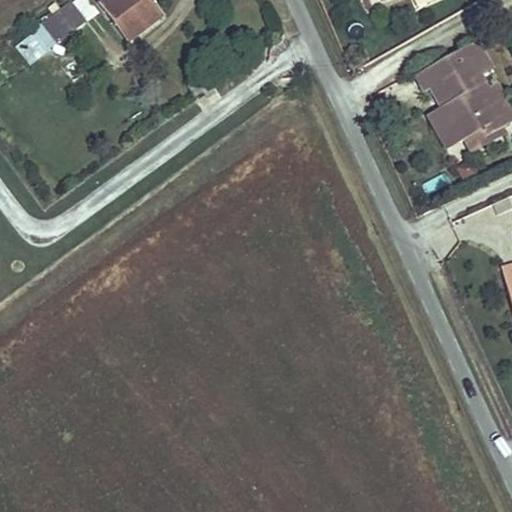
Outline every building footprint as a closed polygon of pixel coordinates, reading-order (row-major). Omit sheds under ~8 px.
[(163,11),(154,0),(108,0),(105,3),(131,35),(163,11)] [(90,28),(76,9),(52,27),(67,46),(90,28)] [(481,78),(493,71),(478,43),(465,50),(481,78)] [(471,83),(481,78),(465,50),(416,77),(425,94),(432,90),(439,101),(443,99),(447,107),(428,117),(447,151),(464,142),(483,131),(486,138),(502,130),(511,123),(511,116),(495,86),(478,96),(471,83)] [(185,85),(195,102),(217,89),(207,72),(185,85)] [(486,138),(483,131),(464,142),(471,155),(505,135),(502,130),(486,138)] [(458,186),(465,181),(457,169),(450,174),(458,186)] [(494,205),(498,215),(511,208),(507,198),(494,205)] [(511,267),(502,270),(511,306),(511,267)]
